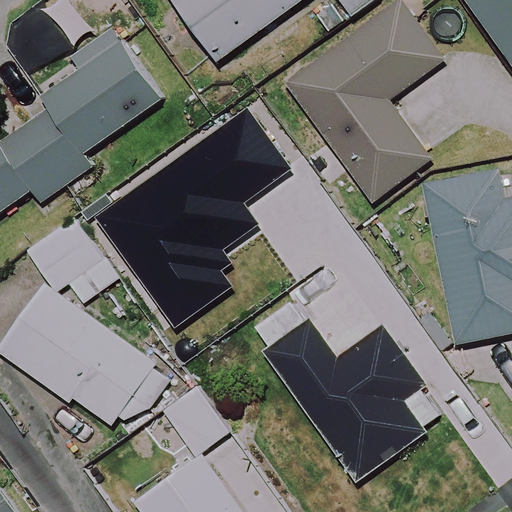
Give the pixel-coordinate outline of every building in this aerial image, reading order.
[(176,0),(220,62),(308,0),(341,0),(353,17),(377,0),(176,0)] [(511,0),(468,0),(511,62),(511,0)] [(443,64),(398,3),(284,88),(371,205),(430,161),(388,105),(443,64)] [(165,101),(117,33),(76,62),(84,72),(45,101),(53,112),(5,146),(0,139),(0,216),(35,191),(44,204),(94,168),(86,157),(165,101)] [(511,357),(497,336),(511,332),(511,198),(507,199),(500,171),(421,190),(460,345),(470,343),(511,400),(511,399),(511,357)] [(348,227),(309,176),(257,215),(295,266),(348,227)] [(102,259),(72,221),(31,254),(61,292),(102,259)] [(3,351),(72,402),(77,396),(119,426),(160,369),(49,288),(3,351)] [(411,312),(384,331),(338,363),(312,325),(272,353),(362,480),(447,421),(423,386),(450,367),(411,312)] [(243,511),(202,453),(231,432),(196,384),(162,409),(194,453),(134,495),(145,511),(243,511)] [(0,511),(10,511),(0,498),(0,511)]
